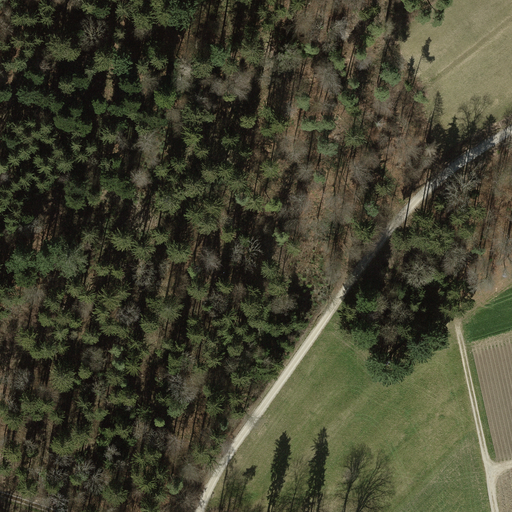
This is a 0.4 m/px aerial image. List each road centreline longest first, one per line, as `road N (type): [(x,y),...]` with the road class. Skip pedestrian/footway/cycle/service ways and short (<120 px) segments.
road 1 (track): [(198,511),(223,462),(421,194),(511,133)]
road 2 (track): [(494,511),(451,279),(458,257),(511,192)]
